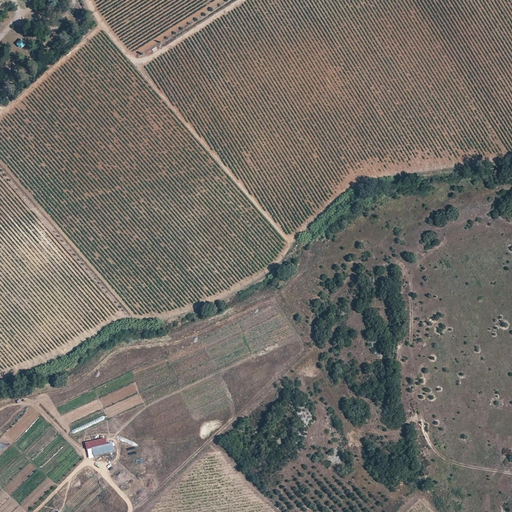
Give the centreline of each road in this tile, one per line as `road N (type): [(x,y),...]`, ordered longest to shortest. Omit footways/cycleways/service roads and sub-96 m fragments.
road 1 (track): [(137,61),(288,239)]
road 2 (track): [(0,115),(102,25)]
road 3 (track): [(137,61),(243,0)]
